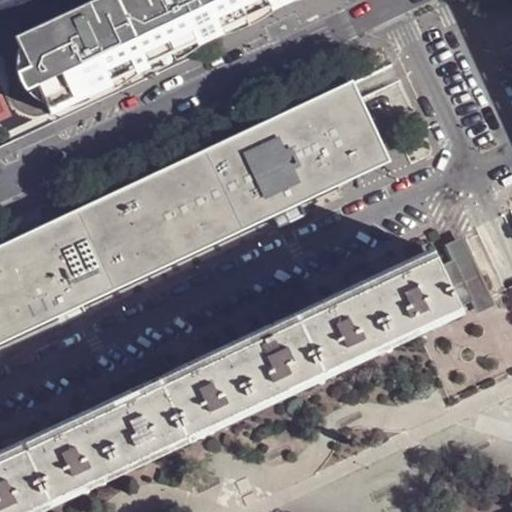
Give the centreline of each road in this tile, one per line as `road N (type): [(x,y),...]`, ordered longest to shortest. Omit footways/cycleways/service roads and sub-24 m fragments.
road 1 (residential): [(0,396),(511,154)]
road 2 (residential): [(0,186),(397,0)]
road 3 (residential): [(511,125),(452,0)]
